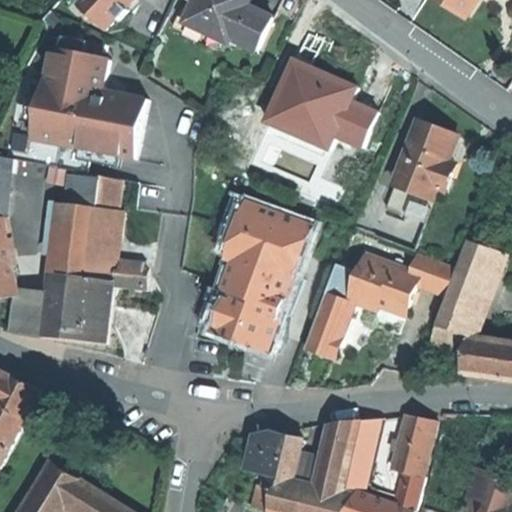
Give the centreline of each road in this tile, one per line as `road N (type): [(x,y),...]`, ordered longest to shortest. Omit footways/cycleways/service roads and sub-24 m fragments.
road 1 (residential): [(511,396),(205,412)]
road 2 (residential): [(205,412),(137,403),(0,349)]
road 3 (residential): [(511,115),(348,0)]
